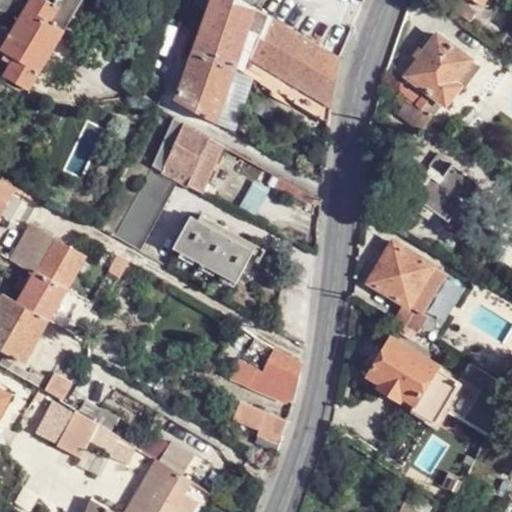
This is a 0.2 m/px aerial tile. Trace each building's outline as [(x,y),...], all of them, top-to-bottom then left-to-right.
[(38,74),(72,16),(53,5),(44,0),(30,0),(26,7),(13,30),(0,51),(3,52),(14,59),(38,74)] [(56,0),(53,5),(72,16),(82,0),(56,0)] [(243,0),(213,0),(197,47),(234,69),(240,72),(247,58),(270,16),(243,0)] [(459,0),(449,0),(447,3),(472,21),(478,13),(459,0)] [(304,37),(322,47),(338,23),(320,11),(304,37)] [(270,16),(247,58),(333,108),(342,59),(322,47),(304,37),(270,16)] [(0,51),(13,30),(0,28),(0,64),(3,52),(0,51)] [(407,78),(429,91),(446,105),(460,86),(456,82),(473,60),(438,35),(407,78)] [(197,47),(178,102),(219,124),(234,69),(197,47)] [(247,58),(240,72),(258,83),(329,125),(333,108),(247,58)] [(38,74),(14,59),(4,77),(29,91),(38,74)] [(456,82),(460,86),(467,91),(483,68),(473,60),(456,82)] [(139,81),(155,90),(160,81),(144,72),(139,81)] [(407,78),(397,92),(408,100),(418,107),(429,91),(407,78)] [(436,120),(418,107),(408,100),(396,116),(424,135),(436,120)] [(174,119),(151,168),(162,174),(167,163),(185,125),(174,119)] [(211,139),(185,125),(167,163),(194,177),(211,139)] [(450,224),(453,221),(465,203),(479,182),(441,155),(412,195),(450,224)] [(167,163),(162,174),(190,188),(194,177),(167,163)] [(152,171),(114,239),(140,253),(177,186),(152,171)] [(30,187),(19,181),(2,172),(0,174),(0,182),(14,191),(16,192),(23,198),(30,187)] [(14,191),(0,182),(0,216),(16,192),(14,191)] [(465,203),(453,221),(462,227),(469,226),(476,214),(473,208),(465,203)] [(237,285),(255,250),(191,215),(173,250),(237,285)] [(30,227),(12,260),(11,262),(26,269),(37,275),(66,290),(85,257),(30,227)] [(405,308),(423,318),(448,276),(395,243),(369,284),(405,308)] [(115,260),(108,272),(120,279),(127,266),(115,260)] [(23,301),(37,275),(26,269),(13,294),(23,301)] [(49,321),(66,290),(37,275),(23,301),(20,305),(49,321)] [(49,321),(20,305),(4,295),(0,302),(0,348),(26,363),(48,324),(49,321)] [(405,308),(396,322),(413,333),(423,318),(405,308)] [(419,404),(438,371),(441,363),(394,337),(371,376),(383,382),(381,388),(403,401),(406,397),(419,403),(419,404)] [(264,373),(298,392),(299,388),(303,368),(303,366),(276,350),(264,373)] [(79,364),(65,355),(55,373),(69,381),(79,364)] [(27,377),(29,373),(3,357),(0,361),(0,363),(26,379),(27,377)] [(26,379),(0,363),(0,366),(25,381),(26,379)] [(296,400),(298,392),(264,373),(259,370),(248,390),(285,412),(294,408),(296,400)] [(457,383),(438,371),(419,404),(417,407),(437,419),(457,383)] [(0,414),(10,397),(0,390),(0,414)] [(284,439),(289,423),(262,411),(255,427),(284,439)] [(81,459),(99,425),(76,413),(58,445),(81,459)] [(140,448),(116,433),(108,455),(133,464),(140,448)] [(157,459),(126,511),(199,511),(204,505),(189,496),(197,484),(157,459)] [(406,505),(417,511),(432,511),(435,507),(412,494),(406,505)] [(111,511),(90,500),(85,511),(111,511)]
